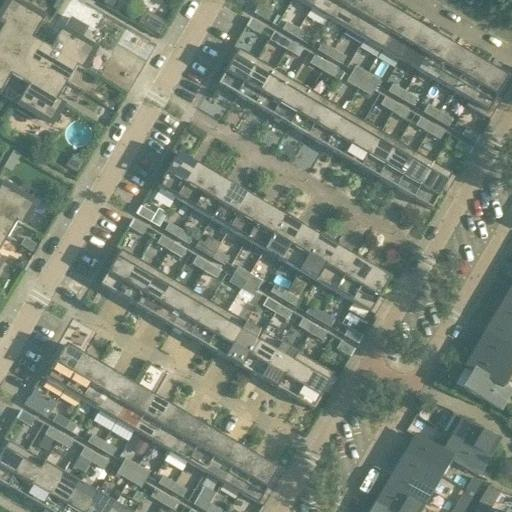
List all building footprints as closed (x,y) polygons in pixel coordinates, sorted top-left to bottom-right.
[(104,0),(103,3),(111,8),(116,0),(104,0)] [(315,0),(293,0),(310,10),(315,0)] [(328,20),(339,0),(315,0),(310,10),(328,20)] [(363,0),(339,0),(328,20),(345,30),(363,0)] [(363,41),(383,6),(372,0),(363,0),(345,30),(363,41)] [(31,41),(32,39),(43,21),(40,19),(43,15),(27,5),(24,10),(9,1),(0,16),(0,22),(3,25),(4,24),(31,41)] [(401,16),(383,6),(363,41),(380,51),(401,16)] [(272,15),(257,7),(253,15),(267,23),(272,15)] [(398,62),(419,27),(401,16),(380,51),(398,62)] [(163,25),(149,17),(144,26),(158,34),(163,25)] [(57,37),(49,50),(49,51),(76,67),(82,71),(94,51),(79,42),(86,29),(71,19),(63,32),(60,31),(57,37)] [(250,20),(245,28),(259,36),(264,28),(250,20)] [(293,38),(298,30),(286,23),(281,31),(293,38)] [(0,30),(0,45),(30,63),(41,45),(32,39),(31,41),(4,24),(3,25),(0,30)] [(436,37),(419,27),(398,62),(416,72),(436,37)] [(310,37),(298,30),(293,38),(305,46),(310,37)] [(286,51),(290,43),(278,36),(273,44),(286,51)] [(434,82),(454,48),(436,37),(416,72),(434,82)] [(302,51),(290,43),(286,51),(298,59),(302,51)] [(328,59),(333,51),(321,44),(316,52),(328,59)] [(19,81),(30,63),(0,45),(0,68),(11,75),(10,76),(19,81)] [(41,45),(30,63),(66,84),(76,67),(49,51),(49,50),(41,45)] [(228,67),(217,86),(236,96),(256,62),(233,48),(223,64),(228,67)] [(472,58),(454,48),(434,82),(451,93),(472,58)] [(345,58),(333,51),(328,59),(340,66),(345,58)] [(321,72),(326,64),(313,57),(309,65),(321,72)] [(469,103),(489,68),(472,58),(451,93),(468,102),(469,103)] [(273,72),(256,62),(236,96),(253,107),(273,72)] [(56,101),(66,84),(30,63),(19,81),(28,86),(28,85),(56,101)] [(337,71),(326,64),(321,72),(333,79),(337,71)] [(362,82),(367,74),(355,67),(350,75),(362,82)] [(0,68),(0,93),(10,76),(11,75),(0,68)] [(508,79),(489,68),(469,103),(468,102),(465,108),(489,122),(501,101),(497,98),(508,79)] [(271,117),(291,83),(273,72),(253,107),(271,117)] [(367,74),(362,82),(374,89),(379,81),(367,74)] [(358,90),(362,82),(350,75),(345,83),(358,90)] [(362,82),(358,90),(370,97),(374,89),(362,82)] [(309,93),(291,83),(271,117),(288,127),(309,93)] [(62,104),(56,101),(28,85),(28,86),(17,105),(19,107),(17,111),(33,120),(35,116),(50,125),(62,104)] [(387,93),(399,100),(404,93),(392,85),(387,93)] [(306,138),(326,103),(309,93),(288,127),(306,138)] [(416,99),(404,93),(399,100),(411,107),(416,99)] [(379,106),(392,114),(396,105),(384,98),(379,106)] [(344,114),(326,103),(306,138),(324,148),(344,114)] [(408,113),(396,105),(392,114),(403,121),(408,113)] [(105,121),(111,112),(100,106),(95,115),(105,121)] [(422,114),(434,121),(439,113),(427,106),(422,114)] [(451,120),(439,113),(434,121),(446,128),(451,120)] [(342,158),(362,124),(344,114),(324,148),(342,158)] [(415,127),(427,134),(432,126),(419,119),(415,127)] [(379,134),(362,124),(342,158),(359,169),(379,134)] [(443,133),(432,126),(427,134),(439,141),(443,133)] [(475,145),(480,137),(465,129),(461,137),(475,145)] [(379,134),(359,169),(377,179),(397,145),(379,134)] [(453,150),(467,158),(472,150),(458,142),(453,150)] [(415,155),(397,145),(377,179),(394,189),(415,155)] [(15,164),(20,154),(13,150),(8,160),(15,164)] [(82,160),(73,155),(66,167),(75,172),(82,160)] [(152,187),(175,200),(195,166),(177,155),(165,174),(161,171),(152,187)] [(412,200),(432,165),(415,155),(394,189),(412,200)] [(455,179),(432,165),(412,200),(430,211),(441,192),(446,195),(455,179)] [(213,176),(195,166),(175,200),(192,211),(213,176)] [(192,211),(210,221),(230,186),(213,176),(192,211)] [(0,212),(16,222),(16,223),(22,226),(34,206),(19,197),(21,193),(5,183),(3,188),(0,186),(0,212)] [(248,197),(230,186),(210,221),(227,231),(248,197)] [(227,231),(245,242),(265,207),(248,197),(227,231)] [(154,216),(140,207),(135,215),(149,224),(154,216)] [(283,217),(265,207),(245,242),(263,252),(283,217)] [(0,236),(6,240),(16,223),(16,222),(0,212),(0,236)] [(263,252),(281,262),(301,228),(283,217),(263,252)] [(132,221),(127,229),(142,237),(146,229),(132,221)] [(176,239),(180,231),(168,224),(163,232),(176,239)] [(319,238),(301,228),(281,262),(298,273),(319,238)] [(180,231),(176,239),(188,246),(192,238),(180,231)] [(156,245),(168,252),(173,244),(161,237),(156,245)] [(298,273),(316,283),(336,249),(319,238),(298,273)] [(24,239),(20,245),(31,252),(35,245),(24,239)] [(185,251),(173,244),(168,252),(180,259),(185,251)] [(198,252),(211,260),(216,252),(203,244),(198,252)] [(99,286),(118,297),(138,263),(115,249),(106,265),(110,267),(99,286)] [(354,259),(336,249),(316,283),(333,293),(354,259)] [(228,259),(216,252),(211,260),(223,267),(228,259)] [(191,266),(203,273),(208,265),(195,257),(191,266)] [(333,293),(351,304),(371,269),(354,259),(333,293)] [(156,273),(138,263),(118,297),(135,308),(156,273)] [(220,271),(208,265),(203,273),(215,280),(220,271)] [(244,283),(249,275),(237,268),(232,276),(244,283)] [(390,280),(371,269),(351,304),(374,317),(383,301),(379,299),(390,280)] [(135,308),(153,318),(173,283),(156,273),(135,308)] [(249,275),(244,283),(256,290),(261,282),(249,275)] [(240,291),(244,283),(232,276),(228,284),(240,291)] [(191,294),(173,283),(153,318),(171,328),(191,294)] [(244,283),(240,291),(252,298),(256,290),(244,283)] [(269,294),(282,301),(286,293),(274,286),(269,294)] [(298,300),(286,293),(282,301),(294,308),(298,300)] [(171,328),(188,338),(209,304),(191,294),(171,328)] [(261,307),(274,314),(279,306),(266,299),(261,307)] [(511,328),(511,306),(505,303),(506,302),(504,300),(493,318),(511,328)] [(226,314),(209,304),(188,338),(206,349),(226,314)] [(290,313),(279,306),(274,314),(286,321),(290,313)] [(305,315),(317,322),(321,314),(309,307),(305,315)] [(206,349),(224,359),(244,325),(226,314),(206,349)] [(333,321),(321,314),(317,322),(329,329),(333,321)] [(511,351),(511,328),(493,318),(483,336),(485,337),(486,336),(511,351)] [(297,328),(309,335),(314,327),(301,320),(297,328)] [(262,335),(244,325),(224,359),(241,370),(262,335)] [(326,334),(314,327),(309,335),(321,342),(326,334)] [(357,346),(362,338),(348,329),(343,337),(357,346)] [(241,370),(259,380),(279,345),(262,335),(241,370)] [(511,351),(486,336),(485,337),(476,353),(511,373),(511,372),(511,351)] [(335,350),(350,359),(354,351),(340,343),(335,350)] [(297,356),(279,345),(259,380),(277,390),(297,356)] [(40,378),(63,391),(83,357),(64,346),(53,365),(49,362),(40,378)] [(511,391),(511,373),(476,353),(475,354),(473,352),(468,360),(471,362),(466,370),(474,375),(474,374),(502,390),(503,388),(511,393),(511,391)] [(297,356),(277,390),(294,400),(314,366),(297,356)] [(100,367),(83,357),(63,391),(80,402),(100,367)] [(337,379),(314,366),(294,400),(313,411),(322,395),(326,398),(337,379)] [(80,402),(98,412),(118,377),(100,367),(80,402)] [(511,393),(503,388),(502,390),(474,374),(474,375),(464,391),(500,412),(511,393)] [(136,388),(118,377),(98,412),(115,422),(136,388)] [(115,422),(133,433),(153,398),(136,388),(115,422)] [(171,409),(153,398),(133,433),(151,443),(171,409)] [(42,407),(27,399),(23,407),(37,415),(42,407)] [(151,443),(169,454),(189,419),(171,409),(151,443)] [(20,412),(15,420),(29,428),(34,420),(20,412)] [(51,423),(63,430),(68,422),(56,415),(51,423)] [(206,429),(189,419),(169,454),(186,464),(206,429)] [(450,437),(486,458),(496,440),(461,420),(450,437)] [(80,429),(68,422),(63,430),(75,437),(80,429)] [(43,436),(56,443),(60,435),(48,428),(43,436)] [(186,464),(204,474),(224,440),(206,429),(186,464)] [(72,442),(60,435),(56,443),(68,450),(72,442)] [(99,451),(103,443),(91,436),(86,444),(99,451)] [(475,476),(486,458),(450,437),(441,453),(441,454),(451,460),(450,461),(475,476)] [(441,454),(441,453),(416,438),(406,456),(441,476),(450,461),(451,460),(441,454)] [(0,485),(6,488),(26,454),(3,440),(0,445),(0,485)] [(242,450),(224,440),(204,474),(221,484),(242,450)] [(115,450),(103,443),(99,451),(111,458),(115,450)] [(79,457),(91,464),(96,456),(83,449),(79,457)] [(221,484),(239,495),(259,460),(242,450),(221,484)] [(26,454),(6,488),(23,499),(44,464),(26,454)] [(108,463),(96,456),(91,464),(103,471),(108,463)] [(432,493),(441,476),(406,456),(396,472),(432,493)] [(132,475),(137,466),(125,459),(120,467),(132,475)] [(278,471),(259,460),(239,495),(262,508),(271,493),(267,490),(278,471)] [(44,464),(23,499),(41,509),(61,474),(44,464)] [(137,466),(132,475),(144,482),(149,473),(137,466)] [(128,482),(132,475),(120,467),(115,475),(128,482)] [(422,510),(422,509),(432,493),(396,472),(387,488),(386,489),(422,510)] [(61,474),(41,509),(45,511),(62,511),(79,485),(61,474)] [(132,475),(128,482),(140,489),(144,482),(132,475)] [(157,485),(169,492),(174,484),(162,477),(157,485)] [(480,483),(472,478),(464,490),(473,495),(480,483)] [(186,491),(174,484),(169,492),(181,499),(186,491)] [(79,485),(62,511),(86,511),(96,495),(79,485)] [(374,506),(376,507),(377,506),(387,511),(427,511),(422,509),(422,510),(386,489),(387,488),(385,487),(374,506)] [(483,496),(494,502),(500,492),(487,488),(483,496)] [(149,498),(162,506),(166,497),(154,490),(149,498)] [(96,495),(86,511),(110,511),(114,506),(96,495)] [(461,496),(455,507),(464,511),(470,501),(461,496)] [(494,502),(483,496),(478,503),(490,509),(494,502)] [(173,511),(178,504),(166,497),(162,506),(172,511),(173,511)] [(192,506),(202,511),(205,511),(209,505),(197,498),(192,506)] [(476,511),(488,511),(490,509),(478,503),(474,510),(476,511)]
